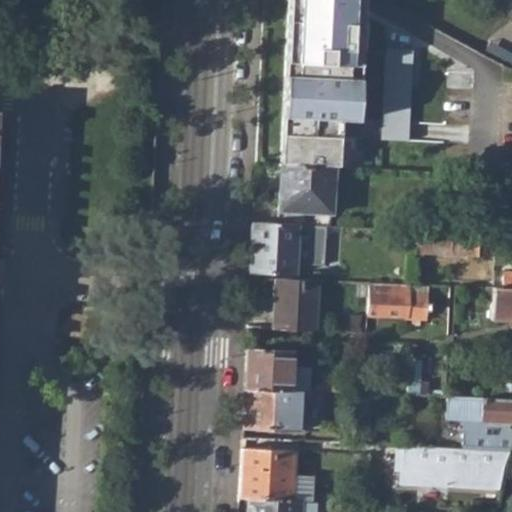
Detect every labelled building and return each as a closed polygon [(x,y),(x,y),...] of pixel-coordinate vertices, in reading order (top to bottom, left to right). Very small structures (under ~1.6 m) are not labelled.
[(286,0),(278,161),(333,164),(337,164),(339,116),(356,117),(361,8),(347,0),(286,0)] [(347,0),(361,8),(361,0),(347,0)] [(380,136),(406,137),(411,45),(384,44),(380,136)] [(296,222),(330,223),(333,164),(278,161),(277,221),(296,222)] [(248,269),(294,271),(295,267),(295,251),(296,222),(277,221),(250,220),(248,269)] [(414,249),(449,251),(450,228),(415,226),(414,249)] [(511,229),(498,230),(498,241),(511,241),(511,229)] [(304,267),(305,251),(295,251),(295,267),(304,267)] [(274,277),(271,326),(314,327),(316,278),(274,277)] [(403,316),(426,316),(426,308),(429,307),(430,298),(427,298),(427,289),(407,290),(407,281),(366,279),(365,310),(403,310),(403,316)] [(497,314),(511,314),(511,283),(507,284),(497,283),(497,314)] [(242,386),(301,387),(303,366),(290,365),(291,349),(244,348),(242,386)] [(408,390),(421,391),(421,355),(410,355),(408,390)] [(240,424),(299,426),(301,387),(242,386),(240,424)] [(447,414),(481,415),(482,392),(448,391),(447,414)] [(470,442),(511,442),(511,392),(482,392),(481,415),(481,429),(470,428),(470,442)] [(367,412),(367,396),(352,395),(352,412),(367,412)] [(367,421),(367,412),(352,412),(352,421),(367,421)] [(506,462),(511,447),(511,442),(470,442),(400,440),(400,455),(398,455),(397,480),(501,485),(506,462)] [(237,495),(290,497),(292,447),(239,445),(237,495)] [(235,511),(299,511),(300,498),(290,497),(237,495),(235,511)]
